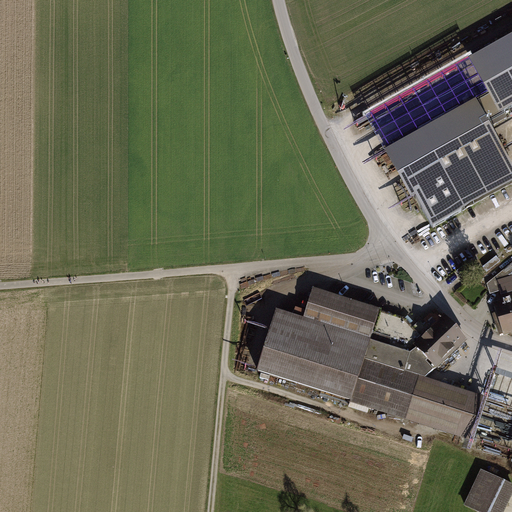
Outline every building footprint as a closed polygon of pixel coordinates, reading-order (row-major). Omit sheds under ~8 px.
[(511,108),(511,38),(472,60),(492,95),(477,104),(487,122),(511,108)] [(511,166),(487,122),(477,104),(390,152),(433,229),(464,212),(459,203),(511,174),(511,166)] [(505,302),(495,305),(498,314),(494,315),(500,336),(511,332),(511,276),(508,278),(504,274),(498,279),(505,302)] [(279,312),(261,370),(471,433),(481,398),(423,380),(467,340),(444,316),(442,318),(437,311),(426,321),(429,323),(424,328),(419,323),(413,329),(403,318),(314,291),(305,320),(279,312)] [(511,485),(482,472),(467,504),(484,511),(503,511),(511,492),(511,485)]
